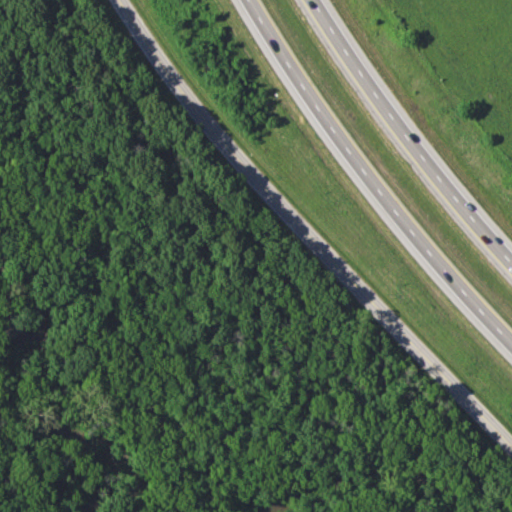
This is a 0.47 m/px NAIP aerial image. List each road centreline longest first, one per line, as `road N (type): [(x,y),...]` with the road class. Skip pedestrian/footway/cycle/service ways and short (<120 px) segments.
road 1 (tertiary): [(511,443),(205,121),(117,0)]
road 2 (motorway): [(250,0),(334,123),(511,333)]
road 3 (motorway): [(511,254),(437,177),(309,0)]
